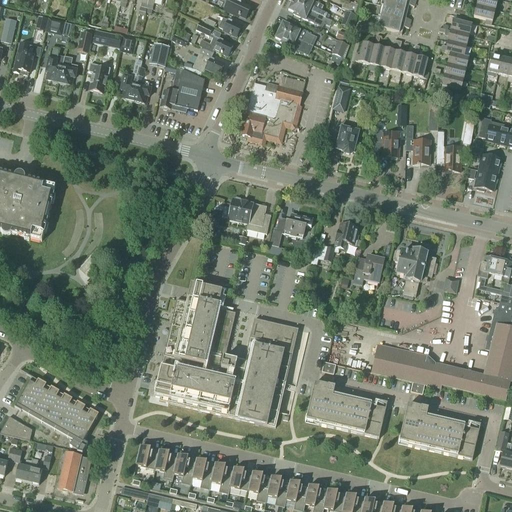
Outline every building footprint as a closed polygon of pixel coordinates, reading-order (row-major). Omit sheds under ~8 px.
[(142,0),(140,9),(147,10),(149,0),(142,0)] [(163,0),(149,0),(147,10),(146,14),(151,16),(152,12),(155,0),(163,2),(163,0)] [(251,10),(229,0),(224,12),(238,19),(239,17),(246,21),(251,10)] [(327,15),(321,12),(323,8),(314,4),(314,3),(307,0),(293,0),(292,4),(325,20),(327,15)] [(382,0),(375,29),(391,33),(399,35),(408,0),(382,0)] [(490,0),(478,0),(476,8),(495,13),(498,2),(490,0)] [(344,2),(341,10),(355,15),(358,7),(344,2)] [(325,20),(292,4),(288,12),(294,15),(293,16),(305,22),(313,25),(315,21),(321,23),(323,19),(325,20)] [(485,26),(492,28),(495,13),(476,8),(474,19),(486,22),(485,26)] [(145,18),(145,15),(146,11),(140,9),(138,16),(145,18)] [(174,13),(166,11),(164,18),(172,20),(174,13)] [(346,13),(341,27),(350,31),(355,17),(346,13)] [(461,20),(454,18),(450,33),(469,37),(471,26),(460,24),(461,20)] [(40,19),(39,19),(37,30),(45,32),(47,21),(40,19)] [(204,26),(213,30),(215,25),(206,20),(204,26)] [(237,39),(242,28),(223,20),(219,29),(224,31),(223,33),(237,39)] [(49,21),(46,33),(61,37),(62,35),(64,25),(49,21)] [(6,22),(1,44),(10,46),(15,24),(6,22)] [(199,25),(195,32),(208,39),(208,38),(213,41),(210,47),(207,46),(201,43),(199,48),(204,51),(205,51),(213,55),(214,52),(215,52),(228,58),(233,48),(209,37),(210,36),(212,32),(199,25)] [(313,40),(314,38),(300,32),(301,32),(289,26),(288,27),(282,25),(279,32),(310,47),(313,40)] [(82,35),(78,54),(88,56),(92,37),(91,37),(92,33),(82,31),(82,35)] [(447,32),(445,31),(444,35),(446,37),(449,37),(448,43),(466,48),(469,37),(450,33),(447,32)] [(310,47),(279,32),(275,40),(281,43),(280,44),(292,50),(292,51),(308,58),(313,48),(310,47)] [(123,39),(96,33),(95,33),(93,45),(119,51),(120,52),(123,39)] [(338,33),(335,40),(347,44),(350,38),(338,33)] [(190,37),(183,34),(181,39),(188,42),(190,37)] [(171,43),(185,50),(188,43),(174,37),(171,43)] [(119,51),(119,54),(129,56),(133,41),(123,39),(120,52),(119,51)] [(347,47),(337,43),(331,55),(333,56),(342,60),(347,47)] [(443,49),(441,49),(434,48),(433,51),(445,54),(445,55),(450,56),(450,55),(464,59),(464,58),(466,48),(448,43),(446,50),(443,49)] [(30,75),(34,58),(27,56),(29,47),(21,45),(14,74),(20,75),(21,73),(30,75)] [(355,57),(354,62),(354,63),(369,67),(373,48),(362,46),(359,58),(355,57)] [(153,47),(149,67),(165,70),(169,50),(154,47),(153,47)] [(369,67),(380,69),(384,51),(373,48),(369,67)] [(52,50),(46,74),(49,74),(47,82),(59,84),(62,69),(64,62),(64,59),(58,58),(59,52),(52,50)] [(380,69),(390,72),(395,54),(384,51),(380,69)] [(390,72),(401,75),(406,57),(395,54),(390,72)] [(205,71),(219,77),(224,67),(199,55),(194,67),(184,65),(183,69),(197,72),(203,74),(203,75),(205,71)] [(450,55),(450,56),(447,66),(466,71),(469,59),(464,58),(464,59),(450,55)] [(342,60),(333,56),(330,63),(333,64),(338,68),(342,60)] [(401,75),(412,78),(417,59),(406,57),(401,75)] [(496,79),(496,76),(498,76),(502,60),(492,57),(488,74),(487,74),(486,77),(496,79)] [(511,59),(507,58),(506,61),(502,60),(498,76),(508,79),(511,62),(511,59)] [(62,69),(59,84),(70,87),(72,79),(74,80),(77,68),(71,67),(72,60),(64,59),(64,62),(62,69)] [(425,74),(428,62),(417,59),(412,78),(427,81),(428,75),(425,74)] [(123,94),(122,100),(134,103),(137,88),(139,78),(140,78),(141,70),(142,63),(138,62),(135,76),(132,75),(131,79),(124,77),(121,92),(123,92),(123,94)] [(91,65),(89,73),(93,74),(91,84),(92,84),(90,92),(103,95),(105,87),(106,87),(107,80),(106,80),(107,77),(109,78),(111,69),(91,65)] [(447,66),(445,77),(463,82),(466,71),(447,66)] [(187,110),(198,113),(204,82),(200,80),(203,74),(197,72),(183,69),(179,68),(178,71),(177,70),(172,88),(179,89),(175,104),(177,105),(177,108),(176,108),(175,113),(186,115),(187,110)] [(266,87),(254,84),(242,134),(243,137),(261,141),(263,136),(278,140),(283,123),(288,125),(288,121),(293,122),(297,107),(299,108),(303,93),(305,83),(283,77),(280,87),(267,84),(266,87)] [(445,77),(441,92),(447,94),(448,90),(460,93),(463,82),(445,77)] [(137,88),(134,103),(145,105),(147,98),(149,99),(152,87),(145,85),(138,83),(137,88)] [(172,107),(176,108),(177,108),(177,105),(175,104),(179,89),(172,88),(171,94),(164,92),(160,109),(171,111),(172,107)] [(347,98),(337,95),(333,111),(343,114),(347,98)] [(477,108),(479,99),(471,97),(469,106),(477,108)] [(373,133),(376,123),(374,122),(375,119),(369,117),(368,121),(366,120),(363,131),(373,133)] [(491,123),(483,121),(478,139),(486,141),(485,143),(497,146),(501,127),(490,124),(491,123)] [(351,127),(343,125),(337,151),(343,152),(344,155),(349,156),(353,154),(357,155),(360,146),(355,145),(357,136),(349,134),(351,127)] [(501,127),(497,146),(505,148),(510,129),(501,127)] [(413,167),(429,167),(430,142),(412,142),(413,128),(407,128),(406,128),(406,153),(413,153),(413,167)] [(398,160),(399,135),(382,135),(382,133),(376,133),(375,146),(383,146),(382,160),(398,160)] [(470,148),(472,136),(464,135),(462,146),(470,148)] [(437,139),(437,147),(436,160),(444,160),(444,174),(460,175),(461,150),(443,150),(443,147),(443,139),(437,139)] [(501,161),(482,157),(478,173),(497,178),(501,161)] [(478,173),(474,189),(476,190),(476,192),(484,194),(484,192),(493,194),(497,178),(478,173)] [(10,238),(11,236),(41,243),(54,189),(0,175),(0,232),(1,233),(1,235),(3,237),(5,239),(8,239),(10,238)] [(228,221),(247,226),(248,226),(253,205),(233,201),(228,221)] [(266,209),(265,209),(265,207),(264,206),(262,206),(261,207),(253,205),(248,226),(247,226),(246,232),(266,236),(270,218),(265,217),(266,209)] [(305,219),(291,216),(291,219),(287,218),(286,221),(279,219),(276,231),(273,230),(273,233),(281,235),(284,236),(302,241),(305,228),(311,229),(313,221),(305,219)] [(327,249),(324,263),(331,265),(333,254),(338,255),(339,250),(346,252),(348,246),(356,248),(358,238),(356,238),(357,231),(353,230),(352,228),(351,228),(350,227),(349,226),(348,226),(347,226),(346,227),(345,227),(344,227),(342,234),(338,233),(336,241),(337,241),(335,249),(333,251),(327,249)] [(278,249),(281,235),(273,233),(269,247),(278,249)] [(395,254),(393,263),(394,264),(399,265),(397,276),(407,278),(402,296),(415,299),(419,285),(420,285),(422,277),(431,280),(436,261),(426,258),(426,256),(413,253),(412,256),(402,253),(402,254),(397,253),(395,254)] [(378,285),(383,262),(367,258),(363,274),(356,272),(353,286),(361,288),(362,281),(378,285)] [(477,273),(476,279),(479,279),(485,281),(487,281),(488,276),(494,277),(498,260),(491,258),(491,261),(484,259),(484,261),(483,265),(479,264),(477,273)] [(500,285),(508,287),(511,272),(509,272),(510,266),(504,264),(505,261),(498,260),(494,277),(502,279),(500,285)] [(349,280),(343,279),(340,290),(346,291),(349,280)] [(455,296),(458,283),(446,280),(443,293),(455,296)] [(157,386),(154,398),(160,399),(159,403),(275,430),(278,417),(285,387),(298,332),(254,321),(242,371),(235,369),(237,360),(236,363),(224,361),(235,315),(223,312),(225,303),(226,299),(223,299),(225,294),(214,291),(191,285),(189,294),(186,304),(176,302),(171,323),(171,324),(173,324),(166,353),(165,358),(167,358),(165,366),(163,366),(159,386),(157,386)] [(491,290),(489,295),(501,298),(500,305),(511,307),(511,286),(509,294),(491,290)] [(511,307),(500,305),(498,312),(511,315),(511,307)] [(333,377),(335,368),(335,367),(324,364),(321,374),(333,377)] [(43,391),(46,387),(46,386),(20,371),(20,372),(38,382),(35,386),(29,383),(17,405),(25,410),(24,411),(30,414),(31,413),(38,417),(37,418),(43,422),(44,421),(51,425),(50,426),(56,429),(57,428),(64,432),(63,433),(69,437),(70,436),(77,439),(76,441),(77,441),(76,444),(73,442),(69,447),(78,452),(77,453),(82,455),(85,449),(88,445),(83,442),(98,416),(90,412),(87,416),(82,414),(85,409),(77,404),(74,409),(69,406),(72,401),(64,397),(61,401),(56,399),(59,394),(51,389),(48,394),(43,391)] [(387,405),(375,402),(375,403),(386,406),(385,411),(379,410),(378,411),(371,409),(371,408),(369,407),(364,406),(364,408),(356,406),(357,404),(354,404),(350,403),(350,404),(342,402),(342,401),(340,400),(336,399),(335,401),(319,397),(320,393),(374,406),(375,406),(333,396),(335,389),(314,385),(305,422),(315,424),(315,420),(321,422),(320,426),(319,426),(318,427),(378,441),(387,405)] [(399,443),(408,446),(409,442),(414,443),(413,448),(412,448),(472,462),(480,427),(468,424),(479,427),(478,433),(472,431),(471,433),(464,431),(464,429),(462,429),(457,428),(457,429),(449,427),(450,426),(447,425),(443,424),(443,426),(435,424),(435,422),(433,422),(429,421),(428,422),(412,418),(413,415),(426,418),(467,427),(468,427),(426,417),(428,411),(424,410),(421,409),(407,406),(399,443)] [(511,420),(511,409),(506,408),(503,420),(511,422),(511,420)] [(9,418),(9,419),(0,434),(0,435),(1,436),(30,442),(32,432),(9,418)] [(508,436),(500,435),(497,449),(504,451),(508,436)] [(503,452),(499,468),(511,471),(511,447),(510,447),(508,454),(503,452)] [(155,472),(159,453),(140,449),(135,467),(155,472)] [(7,462),(13,463),(16,451),(10,450),(7,462)] [(22,452),(16,451),(13,463),(19,465),(22,452)] [(159,453),(155,472),(164,474),(162,481),(172,484),(174,476),(173,476),(178,457),(159,453)] [(81,458),(65,454),(57,491),(72,494),(72,496),(81,498),(83,486),(85,486),(91,462),(81,459),(81,458)] [(196,462),(178,457),(173,476),(174,476),(183,478),(181,486),(191,488),(192,481),(196,462)] [(49,471),(51,459),(44,458),(42,470),(49,471)] [(42,472),(36,471),(38,462),(32,461),(31,463),(27,483),(38,486),(42,472)] [(15,481),(27,483),(31,463),(26,462),(25,467),(22,466),(21,467),(18,467),(15,481)] [(215,466),(196,462),(192,481),(201,483),(200,490),(209,492),(211,485),(215,466)] [(234,470),(215,466),(211,485),(220,487),(218,494),(228,497),(230,489),(229,489),(234,470)] [(248,494),(252,475),(234,470),(229,489),(230,489),(248,494)] [(252,475),(248,494),(257,496),(256,503),(265,505),(271,479),(252,475)] [(276,500),(274,507),(284,510),(286,502),(290,483),(271,479),(267,498),(276,500)] [(290,483),(286,502),(295,505),(293,511),(303,511),(309,488),(290,483)] [(309,488),(304,507),(313,509),(312,511),(323,511),(328,492),(309,488)] [(149,495),(131,491),(130,498),(147,502),(148,500),(149,495)] [(328,492),(323,511),(326,511),(342,511),(346,496),(328,492)] [(148,500),(160,503),(161,498),(149,495),(148,500)] [(361,511),(364,501),(346,496),(342,511),(361,511)] [(160,503),(171,506),(172,506),(173,500),(161,498),(160,503)] [(173,511),(174,506),(184,509),(185,503),(173,500),(172,506),(171,506),(170,511),(173,511)] [(381,511),(383,505),(364,501),(361,511),(381,511)] [(184,509),(195,511),(197,506),(185,503),(184,509)]
